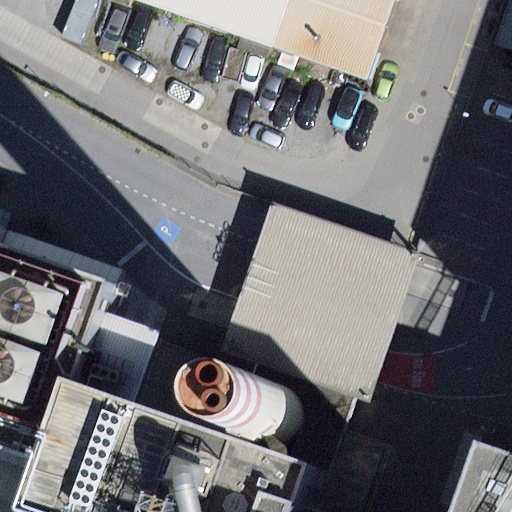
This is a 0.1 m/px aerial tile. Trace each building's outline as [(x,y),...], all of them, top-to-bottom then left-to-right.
[(395,0),(143,0),(369,77),(395,0)] [(511,0),(498,44),(511,48),(511,0)] [(421,256),(272,205),(246,283),(395,334),(421,256)] [(0,450),(49,467),(76,389),(99,314),(109,285),(18,256),(28,225),(0,216),(0,450)] [(161,333),(99,314),(76,389),(139,407),(161,333)] [(326,476),(353,396),(254,362),(248,379),(240,387),(234,397),(232,408),(235,419),(240,429),(249,436),(260,440),(270,440),(281,437),(289,431),(296,423),(299,424),(286,462),(326,476)] [(76,389),(49,467),(32,511),(311,511),(312,510),(326,476),(286,462),(76,389)] [(511,511),(511,463),(496,458),(477,511),(511,511)]
